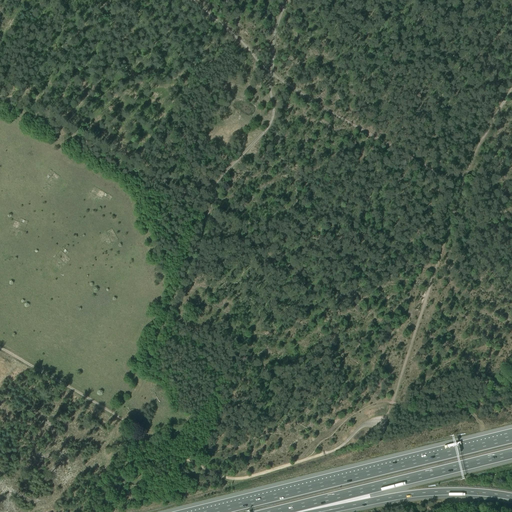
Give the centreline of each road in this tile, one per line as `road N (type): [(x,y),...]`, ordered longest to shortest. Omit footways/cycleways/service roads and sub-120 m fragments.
road 1 (track): [(120,418),(146,378),(220,177),(273,114),(274,37),(287,0)]
road 2 (track): [(198,0),(273,76),(434,171),(464,179)]
road 3 (motorway): [(511,438),(210,511)]
road 4 (motorway): [(277,511),(511,453)]
road 5 (track): [(391,402),(464,179)]
road 6 (track): [(120,418),(140,438),(223,477),(305,459)]
road 7 (motorway): [(322,511),(414,494),(511,497)]
road 8 (track): [(0,346),(120,418)]
